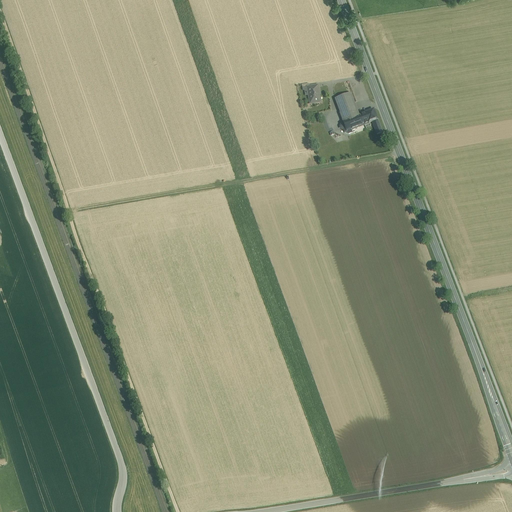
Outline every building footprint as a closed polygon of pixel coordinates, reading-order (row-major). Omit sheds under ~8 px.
[(319,89),(311,90),(311,91),(309,91),(312,108),(322,106),(319,89)] [(351,93),(335,99),(340,113),(340,114),(343,121),(343,122),(359,116),(360,116),(355,103),(351,93)] [(360,116),(359,116),(363,126),(369,124),(372,122),(377,120),(374,111),(360,116)] [(359,116),(343,122),(342,122),(341,125),(341,126),(340,127),(341,129),(344,130),(345,133),(348,134),(352,133),(351,130),(363,126),(359,116)] [(377,120),(372,122),(374,127),(377,134),(382,133),(377,120)]
